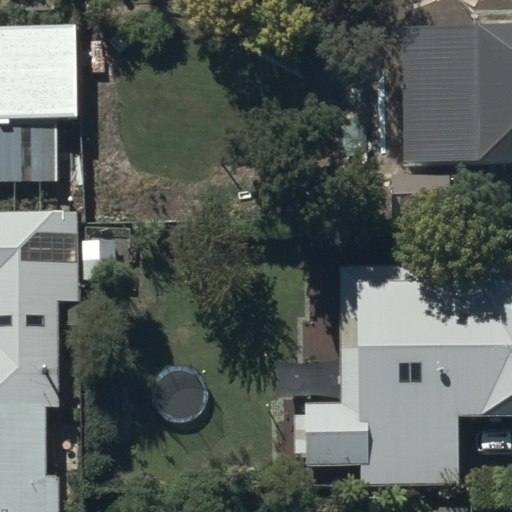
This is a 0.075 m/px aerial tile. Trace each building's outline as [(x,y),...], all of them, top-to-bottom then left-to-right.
[(511,24),(402,27),(404,162),(511,160),(511,24)] [(0,120),(76,119),(74,28),(0,29),(0,120)] [(57,125),(0,125),(0,182),(57,182),(57,125)] [(450,174),(392,174),(392,218),(450,218),(450,174)] [(55,511),(56,485),(43,485),(43,414),(56,413),(57,308),(76,307),(75,219),(0,218),(0,511),(55,511)] [(511,272),(336,274),(337,413),(302,413),(302,421),(291,421),(292,460),(303,460),(303,475),(362,474),(362,493),(457,492),(457,426),(511,425),(511,272)]
